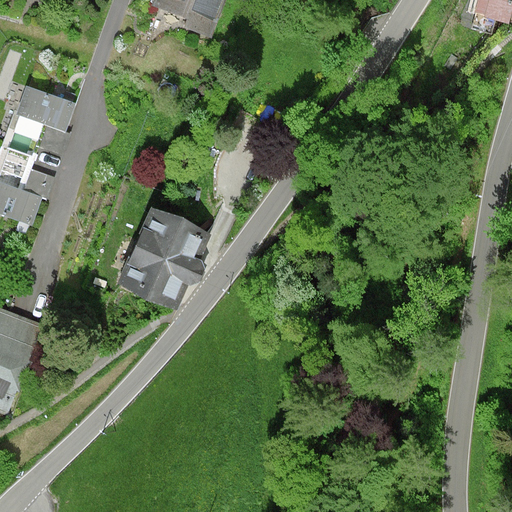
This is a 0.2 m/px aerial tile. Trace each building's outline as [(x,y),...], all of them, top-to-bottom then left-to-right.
[(157,0),(156,4),(190,18),(187,26),(210,35),(223,0),(157,0)] [(511,0),(481,0),(477,13),(509,22),(510,18),(511,18),(511,0)] [(74,104),(27,88),(6,147),(53,164),(74,104)] [(0,162),(0,211),(31,223),(53,164),(6,147),(0,162)] [(208,234),(153,210),(121,282),(175,306),(208,234)] [(39,325),(0,310),(0,410),(6,412),(39,325)]
